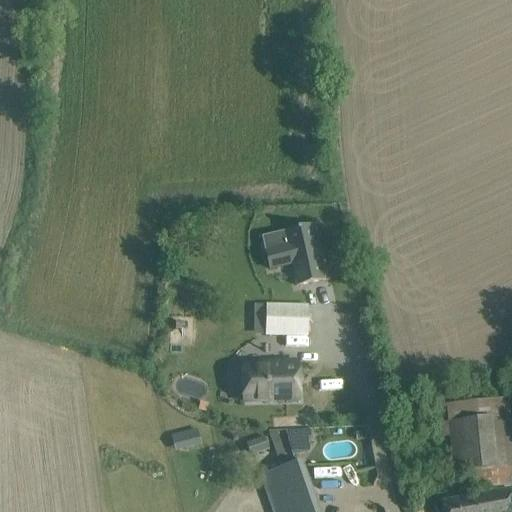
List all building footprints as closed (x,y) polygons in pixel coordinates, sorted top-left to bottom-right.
[(287,247),(265,252),(269,270),(291,265),(296,286),(324,280),(313,227),(284,233),(287,247)] [(266,305),(266,336),(307,337),(308,306),(266,305)] [(263,370),(242,370),(243,401),(298,400),(298,363),(297,363),(263,364),(263,370)] [(448,423),(437,425),(438,436),(450,435),(454,472),(463,471),(466,490),(511,485),(511,445),(507,398),(446,404),(448,423)] [(357,432),(358,440),(365,439),(365,431),(357,432)] [(265,438),(246,444),(250,457),(269,451),(265,438)] [(281,469),(260,477),(272,511),(317,511),(300,463),(289,466),(281,469)] [(461,498),(441,502),(442,511),(511,511),(511,504),(509,489),(461,498)]
